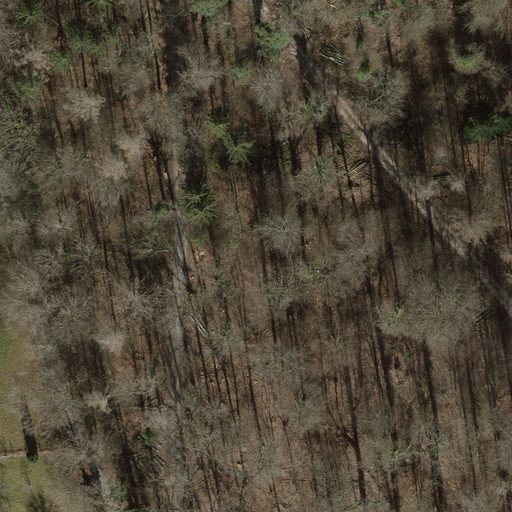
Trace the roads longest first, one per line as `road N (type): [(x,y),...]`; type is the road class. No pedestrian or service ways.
road 1 (track): [(175,511),(180,363),(171,0)]
road 2 (track): [(511,306),(250,0)]
road 3 (track): [(110,511),(42,322),(0,167)]
